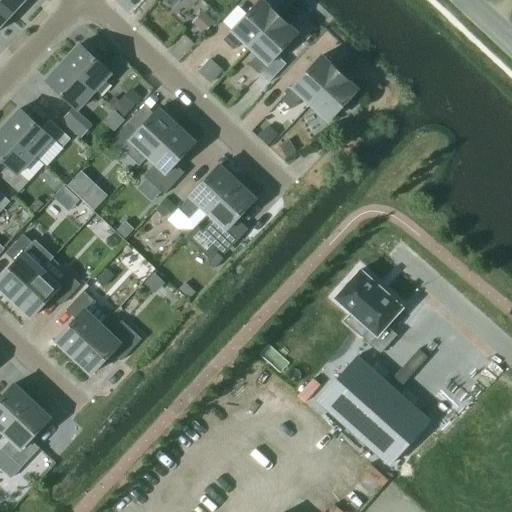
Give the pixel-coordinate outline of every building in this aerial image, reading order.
[(0,0),(0,6),(10,16),(25,0),(0,0)] [(243,41),(251,48),(280,16),(262,0),(261,0),(223,40),(234,50),(243,41)] [(0,6),(0,27),(10,16),(0,6)] [(193,22),(205,33),(218,18),(206,8),(193,22)] [(280,16),(251,48),(258,55),(249,64),(251,66),(259,74),(298,33),(280,16)] [(80,44),(63,63),(95,91),(108,77),(121,89),(131,78),(109,57),(102,64),(91,54),(94,51),(84,42),(81,45),(80,44)] [(277,55),(259,74),(268,83),(286,64),(277,55)] [(303,97),(311,104),(340,73),(322,56),(281,100),(292,109),(303,97)] [(199,72),(212,83),(223,70),(211,59),(199,72)] [(95,91),(63,63),(47,81),(78,110),(95,91)] [(340,73),(311,104),(329,121),(358,90),(340,73)] [(115,97),(109,103),(124,117),(143,98),(132,88),(120,101),(115,97)] [(20,109),(3,127),(35,156),(46,166),(63,148),(61,147),(69,138),(51,120),(43,129),(20,109)] [(131,140),(148,157),(177,125),(159,109),(139,130),(130,121),(109,143),(119,152),(131,140)] [(70,111),(62,121),(81,138),(89,128),(70,111)] [(177,125),(148,157),(156,163),(144,176),(164,195),(184,173),(175,164),(195,142),(177,125)] [(35,156),(3,127),(0,130),(0,157),(8,165),(0,174),(0,175),(19,193),(28,182),(19,173),(35,156)] [(265,128),(258,136),(268,145),(275,137),(265,128)] [(280,146),(287,157),(296,151),(289,140),(280,146)] [(193,231),(209,214),(238,182),(220,165),(168,221),(179,231),(193,231)] [(81,171),(68,186),(78,196),(92,181),(81,171)] [(216,220),(205,233),(218,246),(225,252),(246,230),(236,221),(256,199),(238,182),(209,214),(216,220)] [(0,212),(10,202),(0,192),(0,212)] [(166,218),(177,206),(167,197),(156,209),(166,218)] [(38,198),(30,207),(36,213),(44,204),(38,198)] [(126,221),(117,231),(125,238),(134,229),(126,221)] [(15,262),(0,278),(0,288),(13,301),(43,270),(54,258),(35,240),(33,243),(24,234),(6,253),(15,262)] [(217,252),(208,262),(215,268),(223,258),(217,252)] [(43,270),(13,301),(32,318),(52,296),(61,305),(80,285),(70,276),(60,286),(43,270)] [(360,270),(337,298),(372,327),(365,336),(383,352),(398,333),(388,324),(403,306),(360,270)] [(74,357),(103,326),(85,310),(94,300),(84,291),(66,310),(76,319),(55,340),(74,357)] [(103,326),(74,357),(92,374),(112,353),(122,361),(142,340),(133,331),(122,321),(110,333),(103,326)] [(358,356),(318,401),(390,465),(430,420),(358,356)] [(0,429),(3,432),(33,401),(14,384),(0,399),(0,429)] [(51,418),(33,401),(3,432),(11,439),(2,449),(22,468),(40,449),(30,440),(51,418)]
